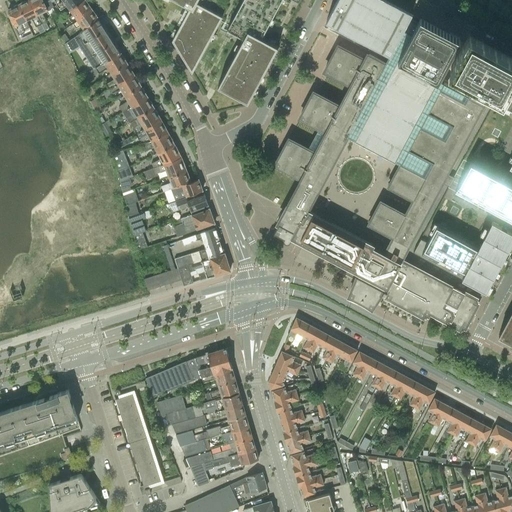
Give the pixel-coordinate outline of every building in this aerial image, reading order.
[(35,27),(41,24),(28,0),(27,0),(24,2),(23,1),(20,2),(20,4),(18,5),(26,21),(31,18),(35,27)] [(42,13),(47,10),(42,0),(28,0),(41,24),(44,30),(48,28),(45,22),(46,21),(42,13)] [(42,0),(47,10),(48,11),(52,8),(53,8),(53,7),(53,6),(50,1),(51,0),(54,0),(56,4),(61,0),(42,0)] [(61,0),(56,4),(60,10),(63,8),(66,6),(69,10),(82,0),(61,0)] [(72,15),(68,17),(71,22),(75,19),(76,19),(90,8),(87,4),(88,3),(86,1),(85,0),(84,0),(82,0),(69,10),(72,15)] [(174,0),(189,8),(172,40),(192,73),(220,21),(218,20),(195,8),(197,4),(199,0),(174,0)] [(261,37),(270,21),(271,19),(281,0),(242,0),(231,22),(229,26),(227,29),(243,38),(218,86),(247,102),(248,102),(278,46),(261,37)] [(372,45),(390,55),(389,55),(358,114),(346,137),(399,165),(400,164),(425,177),(432,162),(408,149),(420,126),(445,139),(452,125),(427,112),(439,89),(464,102),(468,96),(438,80),(437,80),(459,38),(420,17),(420,18),(417,23),(409,19),(408,19),(412,13),(387,0),(337,0),(333,9),(326,21),(372,45)] [(8,10),(20,35),(24,32),(23,31),(29,28),(26,21),(24,16),(18,5),(16,5),(14,6),(13,7),(8,10)] [(52,8),(48,11),(51,18),(57,15),(53,8),(52,8)] [(77,21),(72,24),(76,29),(80,26),(83,30),(98,20),(98,19),(97,18),(97,17),(96,15),(95,14),(92,10),(90,8),(76,19),(75,19),(77,21)] [(83,30),(78,34),(69,40),(65,43),(79,77),(87,72),(120,53),(103,27),(98,20),(83,30)] [(511,56),(469,33),(450,68),(502,96),(500,100),(506,104),(511,106),(511,161),(509,168),(511,169),(511,56)] [(65,34),(61,37),(64,44),(65,43),(69,40),(65,34)] [(278,224),(274,232),(284,237),(283,239),(283,240),(284,241),(285,242),(286,242),(287,242),(288,242),(289,242),(290,241),(292,237),(293,238),(304,244),(310,246),(317,250),(357,271),(357,272),(352,285),(348,296),(358,300),(366,305),(371,308),(382,293),(383,294),(383,295),(383,296),(425,318),(429,312),(437,316),(437,317),(463,331),(465,326),(472,314),(478,302),(401,260),(442,183),(443,181),(449,184),(452,179),(446,175),(447,174),(483,104),(468,96),(464,102),(439,89),(427,112),(452,125),(445,139),(420,126),(408,149),(432,162),(425,177),(400,164),(399,165),(388,186),(413,199),(405,214),(380,201),(368,224),(393,237),(384,254),(371,248),(372,245),(372,244),(323,219),(310,211),(309,212),(309,211),(307,215),(305,214),(346,137),(358,114),(389,55),(390,55),(389,54),(389,55),(386,61),(369,51),(365,59),(364,59),(338,45),(324,71),(350,85),(340,106),(313,92),(299,118),(318,128),(308,149),(288,138),(274,164),(301,179),(285,210),(282,215),(282,214),(281,215),(282,215),(280,219),(279,218),(279,219),(280,219),(277,223),(278,224)] [(107,68),(111,74),(127,64),(125,62),(125,60),(124,58),(123,58),(120,53),(87,72),(90,78),(98,73),(98,74),(107,68)] [(105,84),(109,90),(133,75),(130,70),(131,69),(129,66),(128,66),(127,64),(111,74),(114,79),(105,84)] [(121,90),(124,96),(140,86),(139,84),(139,83),(137,80),(136,80),(133,75),(109,90),(112,95),(121,90)] [(511,105),(500,99),(508,84),(499,80),(493,91),(498,94),(421,237),(414,252),(486,291),(511,241),(511,233),(511,231),(511,105)] [(119,106),(122,112),(147,97),(144,92),(144,91),(142,88),(141,88),(140,86),(124,96),(127,101),(119,106)] [(86,90),(85,90),(87,93),(89,97),(90,96),(95,93),(91,87),(86,90)] [(147,97),(122,112),(125,117),(126,116),(130,122),(137,118),(153,108),(152,106),(152,104),(151,102),(149,101),(147,97)] [(91,102),(90,102),(96,113),(97,112),(101,109),(96,99),(91,102)] [(137,118),(130,122),(133,127),(132,128),(135,134),(160,120),(160,119),(157,114),(157,113),(156,110),(154,110),(153,108),(137,118)] [(147,135),(150,140),(167,133),(166,131),(167,129),(165,126),(163,126),(160,120),(135,134),(138,139),(147,135)] [(105,122),(100,125),(104,133),(110,130),(105,122)] [(154,147),(157,153),(173,145),(172,142),(173,141),(171,138),(170,138),(167,133),(150,140),(141,145),(144,150),(144,152),(154,147)] [(112,134),(106,136),(110,146),(116,143),(112,134)] [(141,145),(134,149),(136,153),(144,150),(141,145)] [(151,164),(153,168),(180,157),(177,151),(177,149),(176,147),(174,146),(173,145),(157,153),(160,159),(151,164)] [(113,153),(117,171),(129,166),(123,150),(113,153)] [(156,173),(165,169),(168,176),(169,176),(185,170),(184,167),(185,166),(184,163),(182,163),(180,157),(153,168),(144,172),(147,179),(156,175),(156,173)] [(129,166),(117,171),(120,181),(132,176),(129,166)] [(164,185),(160,186),(163,193),(166,192),(171,190),(190,182),(188,176),(188,175),(187,172),(186,172),(185,170),(169,176),(168,176),(170,183),(164,185)] [(123,192),(131,189),(129,185),(131,184),(129,178),(120,181),(123,192)] [(190,182),(171,190),(173,195),(175,201),(186,197),(187,196),(198,192),(202,190),(198,179),(194,180),(190,182)] [(134,191),(123,195),(127,205),(135,202),(138,201),(134,191)] [(186,197),(175,201),(178,210),(188,206),(191,212),(198,209),(204,207),(208,206),(203,193),(199,194),(194,196),(186,199),(186,197)] [(209,208),(181,219),(181,218),(172,221),(177,236),(214,223),(209,208)] [(128,216),(133,236),(145,231),(141,219),(142,219),(145,217),(143,212),(128,216)] [(183,239),(181,240),(183,245),(202,238),(204,246),(220,241),(216,227),(200,232),(200,233),(183,239)] [(134,236),(133,237),(136,250),(138,250),(140,249),(147,247),(143,233),(134,236)] [(204,246),(205,248),(174,258),(178,268),(187,265),(224,253),(220,241),(204,246)] [(224,253),(187,265),(191,276),(198,274),(200,280),(207,278),(226,272),(230,271),(229,267),(224,253)] [(191,276),(187,265),(178,268),(181,279),(183,286),(193,282),(191,276)] [(181,279),(178,268),(172,270),(176,281),(181,279)] [(176,281),(172,270),(166,272),(170,283),(176,281)] [(170,283),(166,272),(161,274),(164,285),(170,283)] [(164,285),(161,274),(155,275),(159,287),(164,285)] [(159,287),(155,275),(149,277),(153,288),(159,287)] [(153,288),(149,277),(144,279),(147,290),(153,288)] [(511,310),(498,336),(511,343),(511,342),(511,310)] [(290,330),(289,335),(293,337),(295,338),(297,334),(302,337),(309,324),(296,317),(290,330)] [(309,324),(302,337),(307,340),(303,348),(308,351),(319,330),(309,324)] [(319,330),(308,351),(313,353),(317,345),(322,347),(329,335),(319,330)] [(326,350),(321,358),(327,361),(338,340),(329,335),(322,347),(326,350)] [(338,340),(327,361),(332,363),(336,355),(341,357),(347,345),(338,340)] [(345,360),(340,368),(346,371),(350,362),(352,359),(355,353),(357,350),(347,345),(341,357),(345,360)] [(190,359),(145,378),(153,397),(171,390),(176,387),(197,379),(231,369),(231,366),(226,348),(206,354),(194,358),(190,359)] [(281,351),(277,361),(299,370),(299,369),(301,365),(292,362),(295,357),(290,355),(285,352),(282,351),(281,351)] [(357,366),(352,374),(358,377),(369,356),(359,351),(355,360),(353,364),(355,365),(357,366)] [(369,356),(358,377),(363,380),(363,379),(367,381),(371,373),(372,374),(378,361),(369,356)] [(277,361),(273,370),(286,376),(288,372),(293,374),(296,376),(299,370),(277,361)] [(376,376),(371,384),(377,387),(388,366),(378,361),(372,374),(376,376)] [(310,365),(306,367),(309,379),(314,378),(310,365)] [(388,366),(377,387),(381,390),(386,381),(387,382),(388,382),(391,384),(397,371),(388,366)] [(176,387),(171,390),(172,395),(179,393),(201,386),(200,384),(216,379),(217,385),(235,380),(231,369),(197,379),(176,387)] [(273,370),(268,381),(271,389),(284,385),(284,383),(286,376),(273,370)] [(395,386),(390,394),(396,397),(407,376),(397,371),(391,384),(395,386)] [(407,376),(396,397),(400,400),(405,391),(409,394),(416,381),(407,376)] [(118,394),(120,393),(120,394),(146,386),(144,380),(117,389),(116,389),(116,390),(116,391),(116,392),(116,393),(117,393),(118,394)] [(235,380),(217,385),(211,387),(212,392),(205,394),(206,400),(238,391),(235,380)] [(413,396),(409,404),(414,407),(425,386),(416,381),(409,394),(413,396)] [(425,386),(414,407),(419,410),(423,401),(428,404),(430,400),(435,391),(425,386)] [(281,388),(271,391),(274,401),(297,395),(295,390),(286,392),(285,387),(281,388)] [(0,480),(4,479),(6,479),(15,476),(16,476),(16,475),(25,472),(25,473),(26,472),(35,469),(37,469),(46,466),(47,466),(47,465),(56,462),(56,463),(57,462),(66,459),(68,459),(67,459),(72,457),(68,447),(67,448),(65,443),(63,436),(81,431),(70,397),(68,389),(58,393),(57,389),(54,389),(52,390),(50,390),(47,390),(45,391),(43,392),(41,393),(39,395),(37,396),(35,398),(36,400),(0,411),(0,480)] [(132,393),(125,395),(115,398),(115,399),(116,399),(118,404),(117,405),(120,414),(121,413),(123,419),(122,419),(125,428),(126,428),(127,433),(126,433),(129,442),(130,442),(132,448),(131,448),(134,457),(135,457),(137,462),(136,463),(139,471),(140,471),(141,476),(140,477),(143,485),(140,486),(142,494),(181,482),(179,476),(161,482),(132,393)] [(214,400),(204,403),(207,414),(210,413),(242,404),(238,393),(229,396),(214,400)] [(367,393),(360,408),(363,410),(365,406),(371,395),(367,393)] [(165,414),(185,408),(181,395),(157,402),(161,415),(165,414)] [(297,395),(274,401),(277,412),(291,408),(289,403),(297,401),(299,401),(297,395)] [(431,413),(427,421),(432,424),(444,403),(434,398),(429,407),(427,410),(431,413)] [(444,403),(432,424),(437,427),(438,425),(442,418),(446,421),(453,408),(444,403)] [(226,415),(228,420),(245,415),(242,404),(210,413),(212,419),(226,415)] [(291,408),(277,412),(280,422),(303,415),(301,410),(292,413),(291,408)] [(450,423),(446,431),(452,434),(463,413),(453,408),(446,421),(450,423)] [(463,413),(452,434),(456,437),(461,428),(465,431),(472,418),(463,413)] [(188,419),(171,424),(175,433),(206,424),(204,415),(188,419)] [(193,436),(195,441),(205,439),(217,435),(221,434),(248,426),(245,415),(228,420),(229,425),(220,428),(219,426),(206,430),(206,432),(193,436)] [(303,415),(280,422),(283,432),(297,428),(295,423),(305,421),(303,415)] [(469,433),(465,441),(470,444),(481,423),(472,418),(465,431),(469,433)] [(426,423),(421,432),(426,435),(431,426),(426,423)] [(481,423),(470,444),(475,447),(480,438),(484,441),(486,437),(491,428),(481,423)] [(491,433),(489,437),(494,439),(489,447),(492,449),(496,451),(497,449),(507,430),(496,424),(491,433)] [(248,426),(221,434),(223,439),(225,439),(226,444),(226,445),(228,444),(234,442),(251,437),(248,426)] [(297,428),(283,432),(286,443),(309,436),(307,430),(298,433),(297,428)] [(497,449),(496,451),(500,453),(502,449),(504,444),(509,447),(511,440),(511,432),(507,430),(497,449)] [(189,433),(176,436),(180,446),(192,442),(189,433)] [(309,436),(286,443),(288,449),(289,453),(299,450),(303,449),(302,444),(311,442),(309,436)] [(189,467),(201,463),(223,457),(255,448),(251,437),(234,442),(228,444),(230,449),(210,455),(209,452),(185,459),(189,467)] [(364,438),(359,447),(365,448),(370,441),(364,438)] [(180,446),(184,456),(208,449),(205,439),(195,441),(192,442),(180,446)] [(346,442),(344,446),(351,450),(354,446),(346,442)] [(456,456),(462,459),(467,450),(462,447),(456,456)] [(219,458),(218,459),(220,465),(229,462),(231,467),(258,459),(255,448),(223,457),(219,458)] [(300,453),(290,455),(293,466),(316,459),(314,454),(305,456),(304,451),(300,453)] [(316,459),(293,466),(296,476),(310,472),(308,467),(317,464),(316,459)] [(355,460),(347,463),(350,474),(359,472),(355,460)] [(365,462),(357,460),(360,474),(368,471),(365,462)] [(201,463),(189,467),(198,486),(209,482),(201,463)] [(310,472),(296,476),(299,486),(322,479),(320,474),(311,476),(310,472)] [(61,482),(60,480),(49,483),(50,511),(64,511),(65,511),(84,505),(85,508),(100,503),(81,473),(71,476),(72,478),(67,480),(67,478),(62,479),(63,482),(61,482)] [(245,493),(256,490),(266,487),(262,473),(246,477),(184,505),(186,510),(178,511),(226,511),(239,506),(231,488),(242,483),(245,493)] [(322,479),(299,486),(302,497),(312,494),(316,493),(314,488),(323,485),(322,479)] [(407,480),(401,482),(406,499),(407,503),(412,502),(411,497),(410,492),(407,480)] [(506,487),(500,488),(506,511),(511,509),(511,494),(508,496),(506,487)] [(497,499),(492,500),(495,511),(503,511),(506,511),(500,488),(494,490),(497,499)] [(485,492),(479,494),(484,511),(495,511),(492,500),(487,502),(485,492)] [(331,511),(329,505),(332,504),(329,493),(305,499),(307,507),(309,506),(310,511),(331,511)] [(476,504),(472,506),(473,511),(484,511),(479,494),(474,495),(476,504)] [(464,498),(459,499),(462,511),(473,511),(472,506),(469,497),(464,499),(464,498)] [(456,510),(451,511),(462,511),(459,499),(453,501),(456,510)] [(249,508),(243,510),(243,511),(273,511),(270,501),(261,504),(252,506),(252,507),(249,508)] [(407,503),(408,511),(414,511),(415,511),(412,502),(407,503)]
